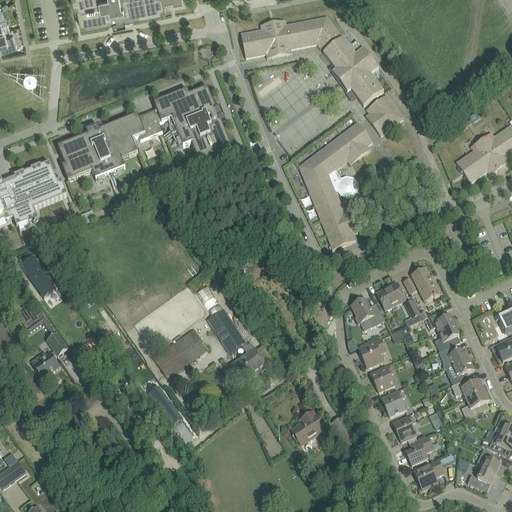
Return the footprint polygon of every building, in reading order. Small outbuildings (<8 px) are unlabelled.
[(72,0),(74,9),(77,8),(81,28),(113,22),(114,26),(126,24),(126,19),(166,12),(164,4),(173,2),(174,5),(183,3),(182,0),(72,0)] [(0,34),(10,31),(3,11),(0,12),(0,34)] [(241,36),(246,61),(246,60),(256,58),(266,56),(267,61),(292,56),(291,51),(317,46),(320,51),(320,52),(340,36),(339,36),(327,20),(286,28),(285,23),(260,28),(261,33),(242,37),(241,36)] [(10,31),(0,34),(0,47),(2,46),(4,53),(17,48),(13,37),(7,39),(5,33),(10,31)] [(371,77),(379,71),(363,51),(357,42),(349,49),(343,41),(344,40),(343,40),(323,55),(323,56),(324,55),(333,67),(329,70),(351,99),(355,96),(364,108),(363,108),(363,109),(384,93),(383,93),(371,77)] [(87,137),(58,149),(65,167),(62,168),(68,183),(92,173),(96,182),(125,170),(122,161),(138,155),(132,141),(139,138),(140,143),(162,134),(159,125),(171,120),(183,149),(191,145),(201,169),(216,163),(215,160),(233,153),(221,123),(225,122),(220,109),(216,111),(207,89),(189,97),(187,92),(154,105),(156,112),(138,119),(137,116),(100,132),(98,128),(86,133),(87,137)] [(386,97),(366,112),(367,113),(367,112),(370,116),(366,119),(366,118),(365,119),(381,139),(381,138),(403,121),(386,98),(387,98),(386,97)] [(469,119),(470,120),(473,125),(479,120),(475,115),(475,114),(469,119)] [(458,126),(458,127),(462,132),(468,128),(464,122),(458,126)] [(342,182),(335,172),(347,163),(351,167),(371,152),(368,148),(372,144),(372,145),(373,145),(358,124),(357,125),(358,126),(299,169),(333,251),(332,251),(332,252),(356,242),(355,242),(353,237),(358,235),(348,212),(343,214),(335,195),(339,193),(342,197),(348,199),(353,197),(357,192),(356,186),(352,181),(347,180),(342,182)] [(492,135),(479,144),(471,149),(474,154),(457,165),(456,164),(456,165),(470,186),(471,185),(470,185),(487,173),(490,178),(511,163),(508,159),(511,156),(511,128),(511,127),(511,128),(494,139),(492,135)] [(0,223),(5,222),(6,223),(13,220),(16,228),(29,224),(29,225),(38,222),(34,211),(67,197),(61,181),(57,183),(49,163),(14,177),(16,183),(4,187),(0,178),(0,223)] [(179,177),(153,188),(157,198),(183,187),(179,177)] [(92,213),(76,219),(80,229),(96,223),(92,213)] [(33,259),(21,268),(43,300),(56,291),(33,259)] [(441,296),(440,295),(435,285),(433,286),(425,270),(411,278),(425,304),(425,305),(436,299),(435,299),(441,296)] [(410,280),(403,284),(410,297),(417,294),(410,280)] [(397,285),(389,289),(390,290),(378,297),(377,295),(376,296),(381,304),(385,312),(405,302),(401,294),(397,285)] [(358,326),(360,325),(364,334),(385,323),(377,309),(371,312),(365,301),(351,309),(357,320),(356,320),(358,326)] [(412,320),(420,316),(419,315),(413,303),(405,307),(412,320)] [(30,308),(17,317),(23,326),(28,334),(42,325),(52,339),(46,343),(53,353),(50,356),(47,358),(44,354),(31,364),(33,367),(32,368),(42,382),(59,370),(52,360),(56,357),(57,358),(69,350),(58,335),(57,336),(50,325),(41,313),(36,316),(30,308)] [(511,311),(502,316),(501,315),(496,318),(497,321),(498,321),(502,328),(503,327),(506,335),(511,331),(511,311)] [(224,312),(207,323),(229,356),(241,348),(246,344),(224,312)] [(425,313),(420,315),(423,322),(425,322),(426,321),(428,320),(425,313)] [(436,330),(438,335),(455,328),(450,318),(446,320),(443,313),(428,320),(426,321),(425,322),(430,332),(436,330)] [(409,328),(400,332),(408,349),(413,346),(408,335),(411,333),(409,328)] [(441,341),(435,343),(439,354),(440,354),(453,349),(458,346),(455,340),(459,338),(455,328),(438,335),(441,341)] [(194,332),(153,360),(167,380),(208,352),(194,332)] [(99,348),(93,340),(93,339),(79,349),(86,358),(99,348)] [(502,351),(497,353),(503,364),(511,360),(511,359),(511,339),(500,345),(502,351)] [(359,351),(361,357),(367,371),(376,367),(383,364),(380,356),(386,354),(381,341),(372,345),(363,349),(359,351)] [(234,372),(228,377),(235,388),(242,383),(251,377),(253,378),(267,369),(255,351),(252,353),(252,354),(246,344),(241,348),(247,357),(231,368),(234,372)] [(439,354),(438,354),(443,364),(443,370),(444,372),(445,371),(445,372),(469,361),(465,350),(455,354),(453,349),(440,354),(439,354)] [(465,376),(474,371),(469,361),(445,372),(452,388),(467,381),(465,376)] [(370,376),(372,382),(379,395),(388,391),(395,388),(390,377),(394,375),(391,369),(387,371),(386,368),(383,370),(374,374),(370,376)] [(463,396),(466,402),(484,393),(479,383),(475,385),(472,379),(467,381),(452,388),(451,389),(456,399),(463,396)] [(434,387),(428,390),(431,397),(438,394),(434,387)] [(162,393),(151,401),(172,430),(183,422),(162,393)] [(397,393),(385,399),(387,405),(384,406),(390,420),(406,413),(401,401),(405,400),(402,394),(399,396),(397,393)] [(484,393),(466,402),(469,408),(461,411),(466,421),(487,412),(485,406),(489,404),(484,393)] [(434,406),(430,398),(421,401),(425,410),(434,406)] [(301,448),(317,437),(325,432),(316,417),(315,417),(313,414),(304,420),(306,423),(291,433),(297,441),(301,448)] [(503,431),(500,436),(511,441),(511,422),(502,417),(498,427),(497,428),(503,431)] [(345,452),(360,442),(345,418),(330,427),(345,452)] [(392,425),(395,431),(401,445),(417,438),(411,426),(415,425),(412,419),(409,421),(408,418),(404,420),(395,424),(392,425)] [(487,449),(486,450),(496,454),(505,459),(508,452),(511,453),(511,441),(500,437),(494,434),(493,434),(491,439),(490,441),(487,449)] [(473,446),(476,441),(467,437),(464,442),(473,446)] [(428,439),(414,445),(416,451),(406,456),(412,468),(427,461),(425,455),(434,451),(428,439)] [(476,467),(482,470),(500,479),(505,469),(499,466),(502,460),(483,451),(476,467)] [(12,456),(4,462),(9,469),(18,463),(12,456)] [(454,458),(453,456),(439,462),(442,467),(454,462),(452,459),(454,458)] [(26,475),(18,463),(9,469),(0,476),(0,487),(3,492),(26,475)] [(414,474),(417,480),(422,493),(437,486),(434,479),(444,475),(439,466),(438,463),(423,470),(414,474)] [(496,489),(500,479),(482,470),(477,480),(471,478),(468,486),(487,495),(490,487),(496,489)] [(34,490),(42,499),(50,492),(42,483),(34,490)]
